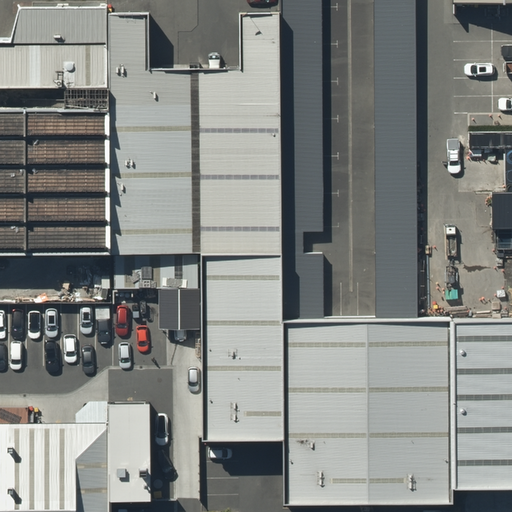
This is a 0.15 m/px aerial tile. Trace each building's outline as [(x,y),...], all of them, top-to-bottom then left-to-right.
[(0,60),(100,60),(100,0),(9,0),(5,16),(0,15),(0,60)] [(143,0),(104,0),(106,227),(279,226),(277,0),(238,0),(238,46),(144,47),(143,0)] [(332,0),(279,0),(280,286),(334,286),(332,0)] [(414,0),(362,0),(364,285),(415,285),(414,0)] [(0,230),(104,230),(102,65),(58,65),(58,84),(0,84),(0,230)] [(278,230),(197,230),(198,405),(279,405),(278,230)] [(278,291),(279,405),(279,472),(443,471),(443,291),(278,291)] [(104,401),(0,401),(0,511),(168,511),(168,470),(138,470),(137,367),(103,368),(104,401)]
